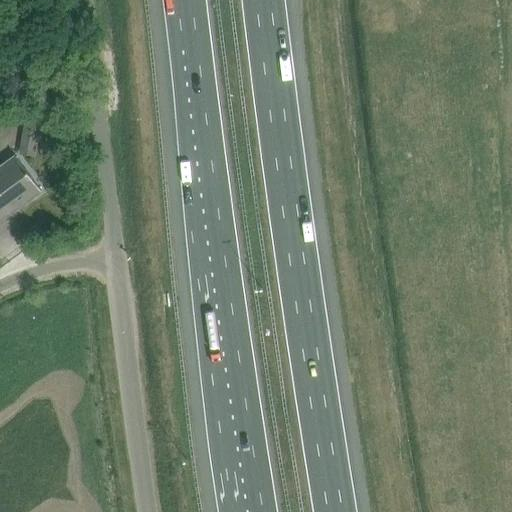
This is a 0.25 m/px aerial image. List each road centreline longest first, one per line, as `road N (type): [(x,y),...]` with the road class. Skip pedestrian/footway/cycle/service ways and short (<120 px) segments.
road 1 (motorway): [(331,511),(262,0)]
road 2 (motorway): [(185,0),(251,511)]
road 3 (unclassified): [(118,261),(86,0)]
road 4 (unclassified): [(142,511),(118,261)]
road 5 (unclassified): [(0,285),(70,262),(118,261)]
